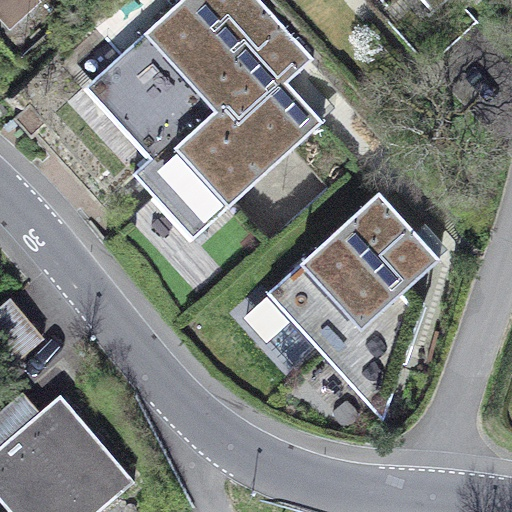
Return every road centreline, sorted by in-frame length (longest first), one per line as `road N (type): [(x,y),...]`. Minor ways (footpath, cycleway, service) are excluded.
road 1 (residential): [(0,187),(201,417),(292,476),(424,499)]
road 2 (residential): [(424,499),(511,257)]
